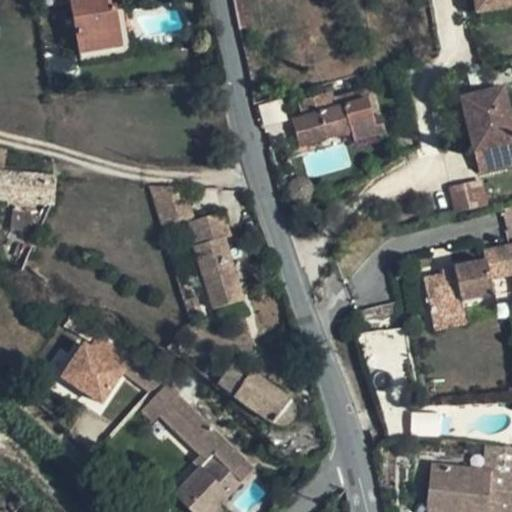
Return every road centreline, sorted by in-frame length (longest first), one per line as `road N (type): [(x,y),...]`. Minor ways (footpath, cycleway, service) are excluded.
road 1 (tertiary): [(216,0),(352,460)]
road 2 (unknown): [(263,166),(214,178),(154,176),(0,136)]
road 3 (unknown): [(318,347),(390,251),(511,227)]
road 4 (track): [(110,511),(59,437),(0,387)]
